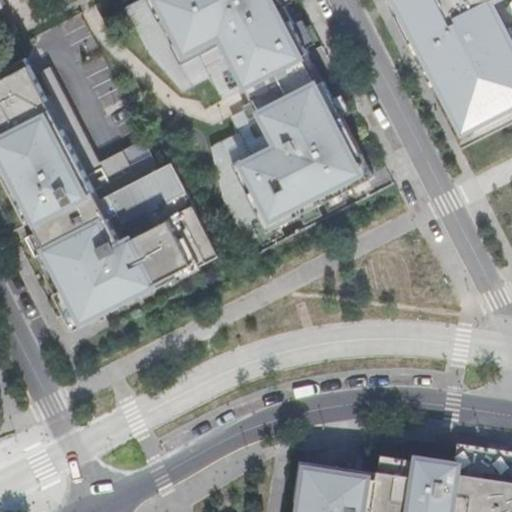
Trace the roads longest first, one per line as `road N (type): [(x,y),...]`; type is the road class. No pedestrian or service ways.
road 1 (residential): [(511,414),(403,400),(324,407),(219,443),(103,502)]
road 2 (residential): [(341,0),(511,343)]
road 3 (residential): [(0,299),(103,502)]
